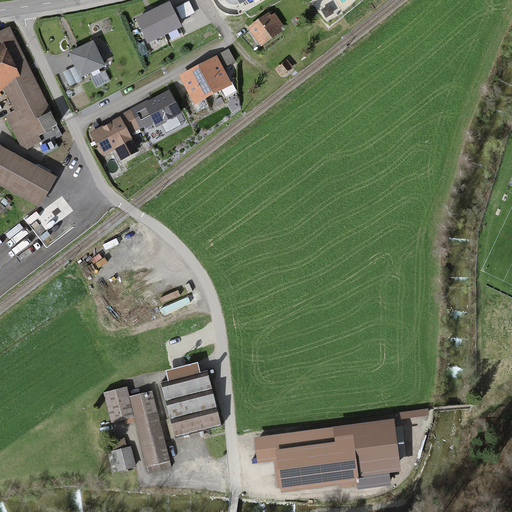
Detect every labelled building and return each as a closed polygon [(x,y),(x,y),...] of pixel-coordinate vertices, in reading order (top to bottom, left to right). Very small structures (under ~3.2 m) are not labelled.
[(189,1),(176,7),(182,21),(196,14),(189,1)] [(169,5),(153,13),(164,34),(180,27),(169,5)] [(153,13),(138,20),(148,42),(164,34),(153,13)] [(269,17),(252,29),(263,43),(279,31),(278,30),(283,26),(275,15),(270,18),(269,17)] [(22,144),(37,137),(57,126),(42,96),(10,29),(0,34),(0,84),(5,82),(19,111),(7,117),(22,144)] [(83,80),(82,76),(103,66),(93,44),(71,55),(77,67),(70,70),(77,83),(83,80)] [(200,69),(213,93),(229,84),(217,60),(200,69)] [(278,69),(282,75),(292,68),(287,62),(278,69)] [(213,93),(200,69),(183,78),(196,102),(213,93)] [(180,114),(169,94),(133,113),(140,128),(155,120),(158,126),(180,114)] [(123,156),(136,149),(128,134),(140,128),(133,113),(94,134),(104,154),(118,147),(123,156)] [(54,140),(62,136),(57,126),(37,137),(46,155),(59,148),(54,140)] [(0,147),(0,184),(39,206),(55,178),(0,147)] [(222,427),(210,378),(208,371),(161,383),(176,439),(222,427)] [(112,423),(158,411),(153,391),(130,397),(127,387),(104,393),(112,423)] [(160,421),(137,427),(148,467),(149,473),(159,471),(157,465),(171,461),(160,421)] [(358,481),(357,472),(385,468),(398,461),(392,423),(258,440),(260,460),(280,458),(284,487),(342,480),(342,483),(358,481)] [(131,448),(107,454),(112,473),(119,472),(119,471),(135,467),(131,448)]
